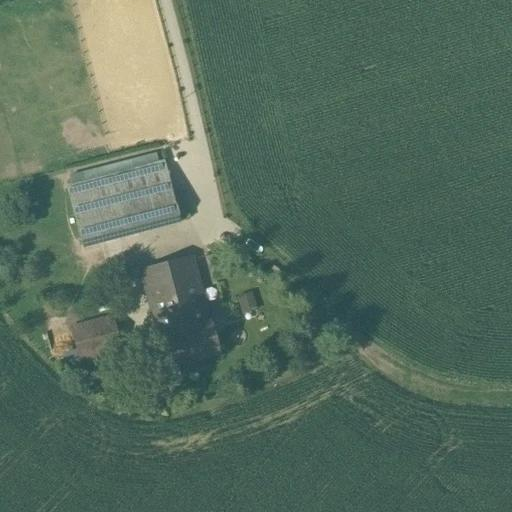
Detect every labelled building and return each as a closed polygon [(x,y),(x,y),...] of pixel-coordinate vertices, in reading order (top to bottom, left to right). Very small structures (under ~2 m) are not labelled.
[(163,163),(83,185),(99,245),(179,222),(163,163)] [(175,198),(183,219),(192,216),(183,195),(175,198)] [(158,336),(207,323),(187,247),(139,260),(158,336)] [(247,317),(258,312),(249,293),(239,297),(247,317)] [(109,319),(75,320),(76,358),(110,357),(109,319)] [(158,336),(157,336),(165,368),(181,363),(182,368),(201,363),(199,358),(219,354),(211,322),(207,323),(158,336)]
